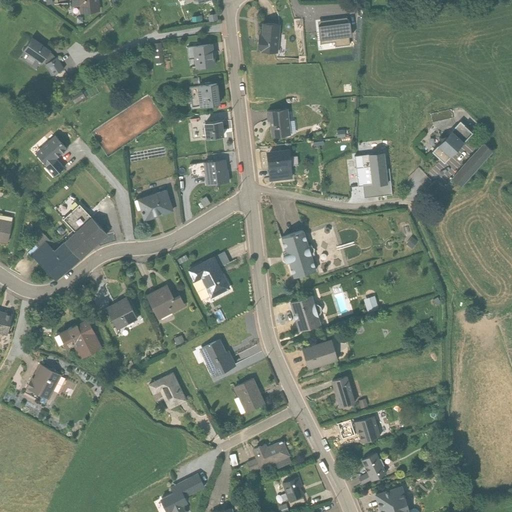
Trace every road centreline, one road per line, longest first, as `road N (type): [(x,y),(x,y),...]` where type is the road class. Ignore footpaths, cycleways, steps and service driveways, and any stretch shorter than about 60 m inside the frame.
road 1 (residential): [(0,275),(48,292),(106,254),(179,237),(249,193)]
road 2 (unclassified): [(249,193),(266,330),(301,408)]
road 3 (residential): [(226,5),(249,193)]
road 4 (unclassified): [(249,193),(348,207),(406,201)]
